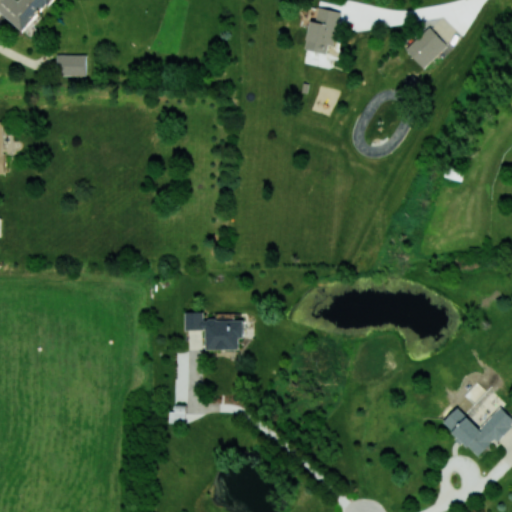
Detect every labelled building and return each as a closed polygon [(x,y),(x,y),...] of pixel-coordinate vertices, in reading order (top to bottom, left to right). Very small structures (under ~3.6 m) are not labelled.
[(0,0),(0,11),(24,31),(50,0),(19,0),(19,1),(18,0),(0,0)] [(336,45),(341,11),(318,7),(316,21),(310,20),(306,49),(328,52),(329,44),(336,45)] [(424,68),(448,46),(430,26),(406,48),(424,68)] [(87,54),(57,54),(57,75),(87,75),(87,54)] [(206,349),(239,349),(239,337),(244,337),(243,319),(204,319),(204,311),(185,311),(186,330),(206,329),(206,349)] [(480,428),(458,407),(444,422),(478,455),(494,439),(497,441),(511,425),(511,416),(501,406),(480,428)]
